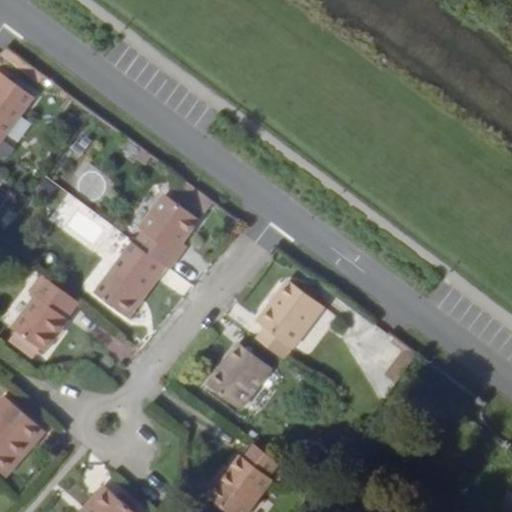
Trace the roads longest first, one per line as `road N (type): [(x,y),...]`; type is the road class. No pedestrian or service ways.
road 1 (residential): [(8,9),(279,210)]
road 2 (residential): [(279,210),(511,382)]
road 3 (residential): [(105,426),(279,210)]
